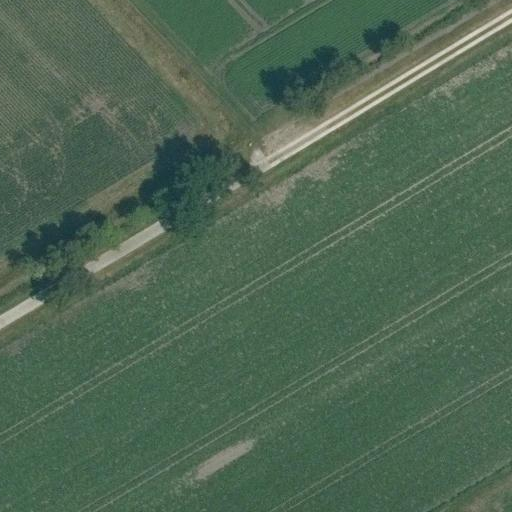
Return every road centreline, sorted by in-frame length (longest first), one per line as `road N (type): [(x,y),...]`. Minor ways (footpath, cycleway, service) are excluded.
road 1 (track): [(247,175),(511,15)]
road 2 (track): [(0,323),(247,175)]
road 3 (track): [(272,160),(120,0)]
